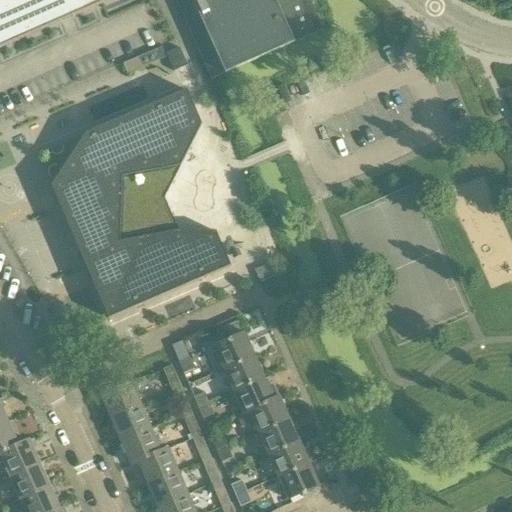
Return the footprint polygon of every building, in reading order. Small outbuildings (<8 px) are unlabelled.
[(0,0),(0,49),(94,8),(111,0),(0,0)] [(308,0),(174,0),(211,80),(293,47),(322,30),(308,0)] [(128,76),(144,69),(143,68),(167,58),(163,48),(123,65),(128,76)] [(179,49),(166,54),(173,72),(187,67),(179,49)] [(108,320),(230,267),(215,232),(178,232),(164,199),(201,125),(186,91),(86,134),(51,187),(108,320)] [(260,283),(275,276),(270,265),(254,271),(260,283)] [(225,337),(203,346),(215,374),(224,370),(254,357),(244,335),(227,342),(225,337)] [(254,357),(224,370),(234,393),(264,379),(254,357)] [(189,360),(179,364),(184,375),(194,370),(189,360)] [(172,367),(163,370),(168,384),(177,380),(172,367)] [(264,379),(234,393),(244,415),(249,413),(249,412),(273,400),(279,397),(272,384),(267,386),(264,379)] [(101,397),(111,420),(140,407),(131,384),(101,397)] [(181,390),(172,393),(182,416),(191,412),(181,390)] [(198,409),(207,404),(203,393),(193,397),(198,409)] [(244,415),(238,418),(243,428),(254,423),(259,434),(289,421),(279,397),(273,400),(249,412),(249,413),(244,415)] [(207,404),(198,409),(202,420),(212,415),(207,404)] [(111,420),(120,442),(150,430),(140,407),(111,420)] [(191,412),(182,416),(193,441),(202,437),(191,412)] [(289,421),(259,434),(269,456),(299,443),(289,421)] [(0,454),(18,447),(17,446),(8,424),(0,427),(0,454)] [(131,467),(139,463),(160,454),(160,453),(150,430),(120,442),(131,467)] [(216,453),(226,449),(220,436),(210,440),(216,453)] [(202,437),(193,441),(199,455),(207,451),(202,437)] [(0,454),(0,455),(1,457),(10,477),(39,464),(28,441),(17,446),(18,447),(0,454)] [(299,443),(269,456),(269,457),(279,479),(309,465),(305,457),(299,443)] [(139,463),(148,485),(177,473),(167,449),(160,453),(160,454),(139,463)] [(226,449),(216,453),(220,463),(230,459),(226,449)] [(211,459),(202,462),(208,478),(217,474),(211,459)] [(38,493),(49,487),(39,464),(10,477),(20,500),(38,493)] [(309,465),(279,479),(288,500),(302,494),(304,498),(320,491),(309,465)] [(148,485),(158,508),(187,496),(177,473),(148,485)] [(221,481),(212,485),(218,501),(227,497),(221,481)] [(235,498),(244,494),(240,482),(230,486),(235,498)] [(25,511),(53,511),(59,510),(49,487),(38,493),(20,500),(25,511)] [(244,494),(235,498),(239,508),(249,504),(244,494)] [(158,508),(159,511),(193,511),(187,496),(158,508)]
